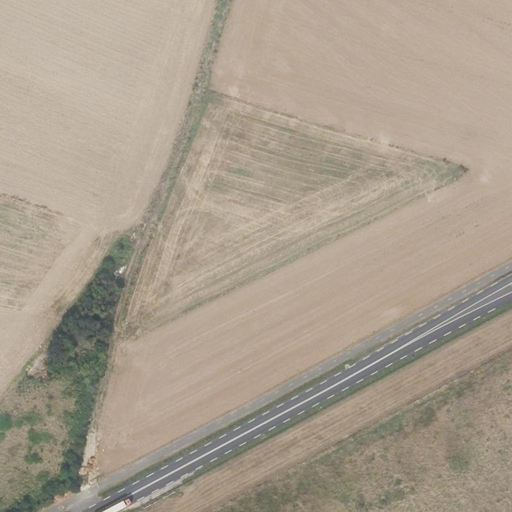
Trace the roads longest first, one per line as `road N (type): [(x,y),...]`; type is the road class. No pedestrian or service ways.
road 1 (track): [(85,511),(78,489),(112,337),(228,0)]
road 2 (secondary): [(97,511),(511,288)]
